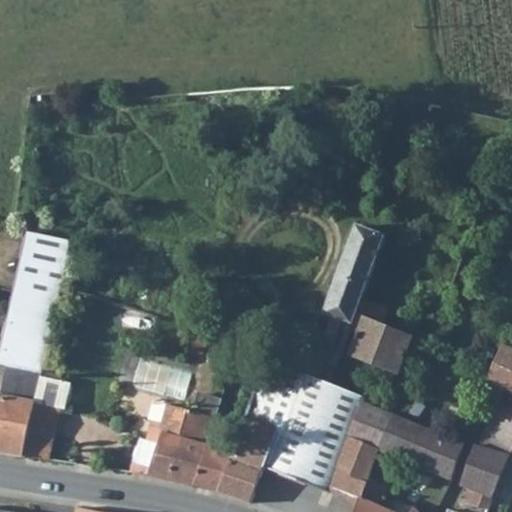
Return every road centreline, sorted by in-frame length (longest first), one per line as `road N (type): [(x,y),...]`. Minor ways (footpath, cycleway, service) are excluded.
road 1 (track): [(511,103),(437,87),(302,78),(0,83)]
road 2 (secondary): [(0,475),(216,511)]
